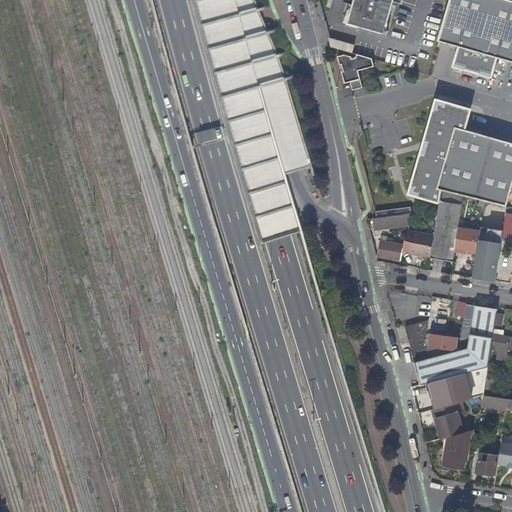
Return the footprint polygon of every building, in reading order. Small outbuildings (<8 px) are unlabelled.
[(385,33),(390,19),(395,0),(356,0),(354,9),(350,23),(385,33)] [(511,0),(450,0),(439,41),(460,47),(455,65),(465,68),(465,70),(481,74),(482,72),(492,75),(497,58),(511,62),(511,0)] [(358,47),(330,39),(332,47),(356,54),(358,47)] [(353,61),(352,57),(345,55),(338,57),(341,65),(342,65),(344,71),(342,72),(346,83),(351,82),(353,90),(363,88),(359,71),(375,67),(377,60),(361,56),(360,59),(353,61)] [(419,197),(440,202),(442,190),(464,196),(508,207),(511,188),(511,143),(463,130),(468,110),(443,103),(442,106),(436,105),(435,110),(431,109),(423,141),(427,142),(423,155),(420,154),(412,186),(415,187),(414,192),(420,193),(419,197)] [(431,257),(454,261),(456,248),(459,227),(464,196),(442,190),(440,202),(435,235),(431,256),(431,257)] [(377,217),(377,218),(412,213),(411,207),(376,211),(377,217)] [(377,218),(373,219),(375,229),(410,224),(414,213),(412,213),(377,218)] [(456,248),(477,252),(479,238),(481,231),(459,227),(456,248)] [(431,256),(435,235),(412,232),(409,254),(418,255),(418,254),(424,255),(431,256)] [(393,238),(387,237),(387,241),(381,240),(378,256),(401,260),(404,244),(393,242),(393,238)] [(502,242),(479,238),(477,252),(473,277),(496,281),(502,242)] [(456,315),(464,316),(466,304),(466,302),(458,301),(456,315)] [(464,316),(458,351),(447,349),(429,346),(425,345),(427,329),(429,319),(406,326),(416,361),(415,362),(421,384),(428,382),(458,374),(467,372),(479,368),(489,366),(491,347),(494,334),(494,329),(497,308),(466,304),(464,316)] [(431,332),(429,346),(447,349),(448,346),(456,348),(458,337),(431,332)] [(511,337),(503,336),(494,334),(491,347),(499,349),(497,359),(506,360),(508,350),(511,350),(511,337)] [(458,374),(428,382),(434,407),(457,402),(473,398),(467,372),(458,374)] [(487,388),(495,389),(496,380),(489,378),(487,388)] [(496,390),(495,389),(487,388),(485,388),(484,394),(495,396),(496,390)] [(503,400),(508,401),(509,398),(495,396),(484,394),(482,406),(496,408),(497,402),(501,402),(503,400)] [(464,432),(457,402),(434,407),(441,438),(449,436),(444,466),(463,469),(464,459),(466,459),(470,431),(464,432)] [(511,443),(502,441),(499,454),(498,463),(507,464),(507,466),(511,466),(511,443)] [(476,470),(496,474),(498,463),(499,454),(488,452),(487,460),(478,459),(476,470)]
